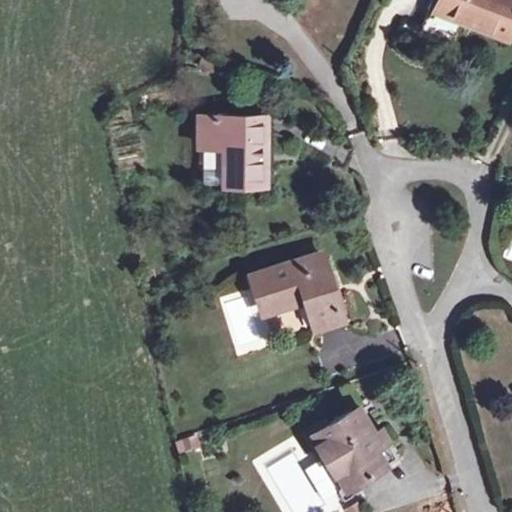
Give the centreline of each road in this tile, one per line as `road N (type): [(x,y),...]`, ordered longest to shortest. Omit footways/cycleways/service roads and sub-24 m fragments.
road 1 (residential): [(429,342),(477,238),(473,193),(461,176),(411,173),(384,195),(380,228)]
road 2 (residential): [(479,511),(429,342)]
road 3 (residential): [(380,228),(429,342)]
